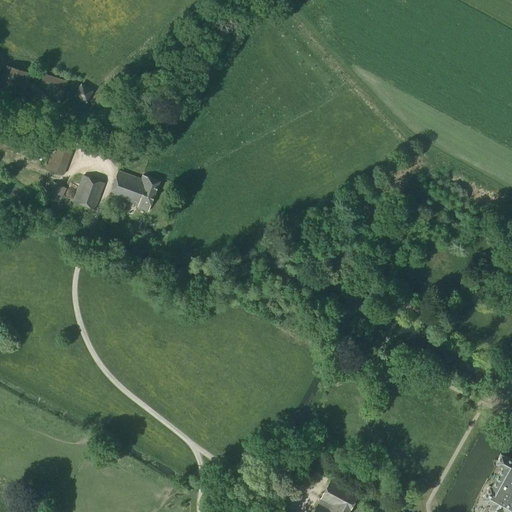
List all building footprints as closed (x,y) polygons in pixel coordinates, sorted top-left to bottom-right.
[(0,89),(24,96),(31,73),(5,65),(0,83),(0,89)] [(65,89),(67,81),(43,74),(41,82),(65,89)] [(80,83),(73,96),(87,103),(94,91),(80,83)] [(0,151),(18,155),(20,144),(2,140),(0,150),(0,151)] [(64,174),(73,149),(55,143),(46,168),(64,174)] [(141,179),(118,171),(109,196),(138,206),(137,207),(148,212),(160,182),(142,175),(141,179)] [(95,209),(104,184),(83,176),(74,201),(95,209)] [(59,203),(67,189),(55,183),(47,197),(59,203)] [(511,511),(511,459),(500,454),(495,464),(501,467),(491,486),(489,485),(481,500),(490,505),(488,508),(489,511),(502,511),(503,511),(504,511),(511,511)] [(352,507),(356,499),(355,499),(358,494),(330,480),(320,499),(321,500),(318,504),(313,511),(348,511),(351,507),(352,507)] [(300,491),(310,497),(315,488),(305,482),(300,491)]
